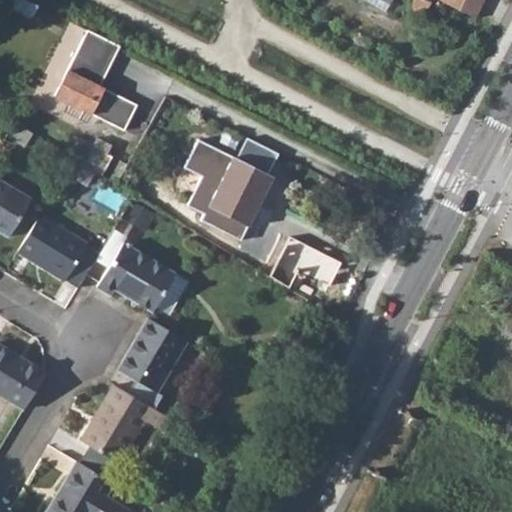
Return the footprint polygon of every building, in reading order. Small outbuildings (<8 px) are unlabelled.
[(438,0),(475,19),(485,0),(413,0),(413,3),(413,9),(417,12),(424,12),(431,2),(434,0),(438,0)] [(120,47),(87,30),(54,96),(123,131),(137,105),(99,86),(120,47)] [(0,126),(5,130),(11,121),(0,113),(0,126)] [(8,136),(24,145),(32,133),(16,123),(8,136)] [(73,158),(83,164),(92,145),(74,136),(66,153),(73,158)] [(106,153),(111,144),(96,137),(92,145),(83,164),(101,175),(112,156),(106,153)] [(93,189),(101,175),(83,164),(73,158),(65,172),(93,189)] [(248,224),(271,178),(233,158),(221,181),(202,172),(190,196),(248,224)] [(0,231),(8,236),(30,199),(0,180),(0,231)] [(64,280),(86,245),(39,216),(17,251),(64,280)] [(153,312),(175,274),(122,242),(97,287),(111,295),(115,289),(153,312)] [(156,392),(186,341),(148,318),(138,335),(142,338),(133,352),(129,349),(117,369),(156,392)] [(129,349),(133,352),(142,338),(138,335),(129,349)] [(0,395),(23,410),(45,373),(0,345),(0,395)] [(158,429),(166,416),(114,384),(80,440),(117,463),(143,420),(158,429)] [(158,429),(164,433),(172,420),(166,416),(158,429)] [(45,511),(127,511),(128,510),(104,496),(112,483),(76,461),(45,511)]
